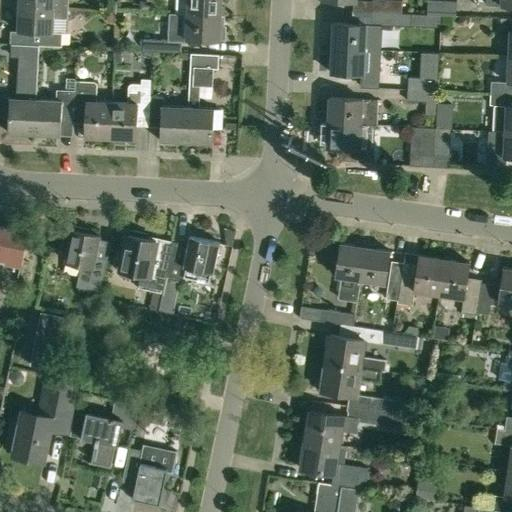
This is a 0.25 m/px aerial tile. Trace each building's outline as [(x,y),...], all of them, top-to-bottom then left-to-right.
[(153,4),(149,1),(141,0),(141,9),(152,10),(153,4)] [(178,0),(177,13),(221,15),(221,0),(178,0)] [(402,0),(373,0),(372,11),(402,13),(402,0)] [(428,0),(428,12),(456,14),(456,0),(428,0)] [(31,45),(39,45),(62,46),(62,33),(53,33),(54,17),(68,18),(68,8),(19,5),(19,9),(18,31),(31,32),(31,45)] [(186,41),(186,39),(220,40),(221,15),(177,13),(171,13),(169,40),(144,39),(143,50),(181,52),(182,40),(186,41)] [(442,15),(412,13),(411,25),(441,27),(442,15)] [(508,56),(511,56),(511,18),(501,18),(500,30),(510,30),(508,56)] [(333,22),(332,47),(365,49),(379,49),(380,25),(367,25),(367,24),(333,22)] [(452,39),(443,38),(442,51),(451,52),(452,39)] [(39,45),(31,45),(11,44),(10,56),(39,58),(39,45)] [(379,49),(365,49),(332,47),(331,72),(360,74),(360,86),(377,87),(379,49)] [(422,52),(420,77),(438,78),(440,53),(422,52)] [(214,108),(199,107),(200,85),(203,85),(207,84),(211,80),(212,80),(213,68),(218,69),(219,54),(191,53),(188,106),(186,142),(191,142),(212,143),(213,127),(220,128),(221,109),(214,109),(214,108)] [(511,56),(508,56),(507,82),(492,81),(491,93),(511,94),(511,56)] [(408,88),(438,90),(438,78),(408,77),(408,88)] [(151,95),(151,84),(151,78),(139,78),(139,84),(133,83),(130,84),(128,88),(128,103),(113,102),(111,138),(136,139),(136,126),(138,103),(150,104),(151,95)] [(111,138),(113,102),(96,101),(97,85),(97,84),(96,83),(95,82),(94,81),(76,80),(75,91),(73,123),(86,123),(85,137),(111,138)] [(35,134),(36,98),(37,84),(27,84),(26,98),(10,97),(9,133),(30,134),(35,134)] [(437,114),(438,90),(408,88),(407,100),(425,101),(425,113),(437,114)] [(41,99),(36,98),(35,134),(39,134),(61,135),(61,122),(73,123),(75,91),(58,90),(57,100),(41,99)] [(492,131),(511,131),(511,94),(491,93),(490,104),(494,105),(492,131)] [(186,142),(188,106),(184,106),(162,105),(163,96),(151,95),(150,104),(149,126),(161,127),(160,140),(182,142),(186,142)] [(377,124),(378,99),(329,97),(328,122),(362,124),(374,124),(377,124)] [(374,124),(362,124),(328,122),(327,147),(372,149),(374,124)] [(414,126),(413,138),(423,139),(422,157),(434,158),(436,128),(414,126)] [(434,155),(434,167),(449,167),(449,155),(451,128),(436,128),(434,155)] [(511,131),(492,131),(488,130),(488,137),(491,140),(490,157),(511,157),(511,131)] [(65,224),(60,251),(67,253),(65,261),(81,264),(76,286),(100,291),(107,260),(95,257),(99,238),(100,235),(88,232),(89,228),(65,224)] [(0,261),(20,266),(27,232),(0,226),(0,261)] [(161,293),(165,275),(167,266),(151,263),(156,240),(147,238),(148,233),(129,229),(127,238),(123,237),(116,269),(141,274),(138,288),(161,293)] [(185,279),(187,273),(208,277),(209,272),(214,273),(220,242),(190,236),(187,247),(173,244),(174,241),(172,241),(167,266),(165,275),(185,279)] [(360,280),(365,247),(341,243),(336,276),(344,277),(341,299),(357,301),(360,280)] [(365,247),(360,280),(385,283),(390,250),(365,247)] [(439,294),(444,259),(420,255),(417,270),(403,267),(398,300),(397,303),(412,305),(415,291),(439,294)] [(476,315),(477,312),(481,283),(482,279),(467,277),(469,262),(444,259),(439,294),(464,298),(461,312),(476,315)] [(398,300),(403,267),(403,262),(392,261),(386,298),(398,300)] [(481,283),(477,312),(489,314),(490,304),(499,305),(500,301),(511,302),(511,268),(504,268),(501,285),(481,283)] [(318,320),(354,326),(355,314),(320,308),(318,320)] [(65,316),(41,311),(30,364),(54,369),(65,316)] [(418,336),(382,330),(380,343),(416,348),(418,336)] [(325,362),(382,370),(385,371),(386,360),(362,356),(365,339),(330,334),(325,362)] [(504,389),(511,390),(511,350),(509,364),(502,363),(499,377),(506,378),(504,389)] [(380,382),(382,370),(325,362),(321,390),(356,395),(359,378),(380,382)] [(452,374),(433,371),(432,378),(452,381),(452,374)] [(67,432),(73,402),(78,380),(48,374),(40,414),(23,410),(21,421),(12,419),(6,444),(15,446),(14,454),(43,460),(50,429),(67,432)] [(406,402),(371,396),(367,422),(402,427),(406,402)] [(133,430),(138,405),(115,400),(111,418),(89,413),(84,438),(96,440),(91,462),(111,466),(119,427),(133,430)] [(305,440),(339,445),(341,430),(356,433),(359,417),(310,410),(305,440)] [(85,415),(75,413),(70,435),(80,437),(85,415)] [(511,430),(505,430),(495,428),(493,442),(511,445),(508,471),(511,471),(511,430)] [(336,463),(339,445),(305,440),(301,468),(340,474),(338,485),(341,486),(358,488),(365,489),(368,468),(336,463)] [(129,447),(123,477),(137,480),(136,484),(134,498),(160,504),(168,468),(172,469),(175,451),(145,445),(144,450),(129,447)] [(511,471),(508,471),(504,496),(495,495),(492,509),(511,511),(511,471)] [(418,480),(416,496),(426,498),(428,482),(418,480)] [(338,485),(319,482),(314,511),(337,511),(341,486),(338,485)] [(354,511),(358,488),(341,486),(337,511),(354,511)] [(398,496),(395,507),(405,510),(408,499),(398,496)]
